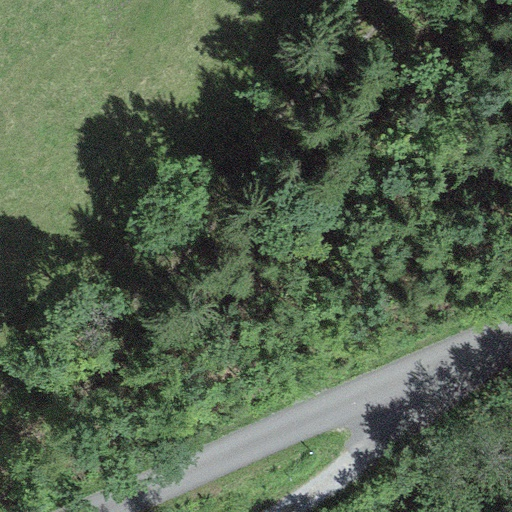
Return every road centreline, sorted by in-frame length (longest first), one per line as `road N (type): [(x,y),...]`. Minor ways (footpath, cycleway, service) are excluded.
road 1 (track): [(511,337),(113,511)]
road 2 (track): [(287,511),(387,444),(454,363)]
